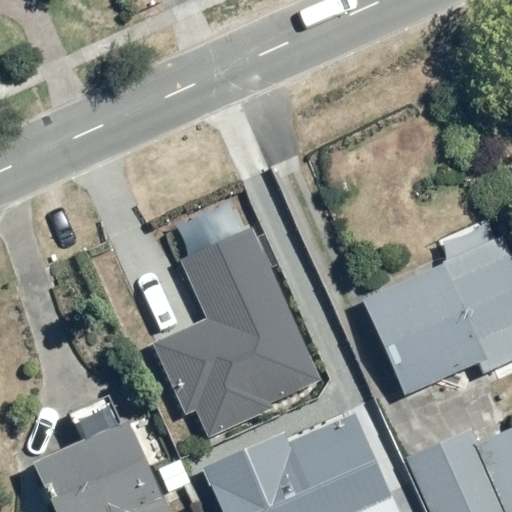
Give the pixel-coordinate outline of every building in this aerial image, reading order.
[(203,321),(144,351),(176,421),(190,415),(204,443),(325,386),(235,194),(161,230),(203,321)] [(511,265),(500,238),(355,301),(397,398),(475,364),(481,378),(511,364),(511,265)] [(279,424),(193,456),(213,511),(392,511),(357,417),(287,444),(279,424)] [(158,511),(124,421),(24,460),(44,511),(158,511)] [(478,424),(405,455),(429,511),(511,511),(511,432),(486,443),(478,424)]
